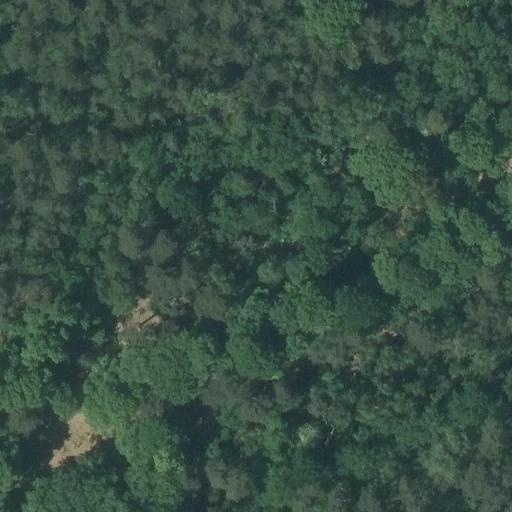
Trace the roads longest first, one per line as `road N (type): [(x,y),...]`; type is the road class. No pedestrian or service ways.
road 1 (track): [(0,402),(141,374),(413,268),(511,213)]
road 2 (track): [(158,511),(141,374)]
